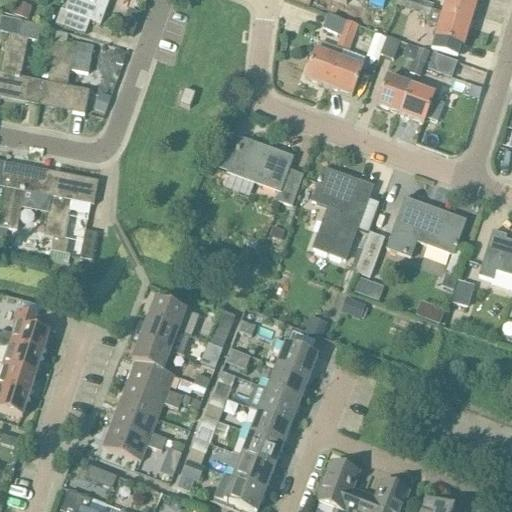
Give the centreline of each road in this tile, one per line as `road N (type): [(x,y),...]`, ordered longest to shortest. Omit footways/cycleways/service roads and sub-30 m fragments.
road 1 (residential): [(471,183),(271,110),(256,84),(269,0)]
road 2 (residential): [(166,0),(110,148),(91,154),(0,136)]
road 3 (residential): [(33,511),(45,446),(83,336)]
road 4 (residential): [(318,435),(480,496)]
road 5 (residential): [(471,183),(511,49)]
